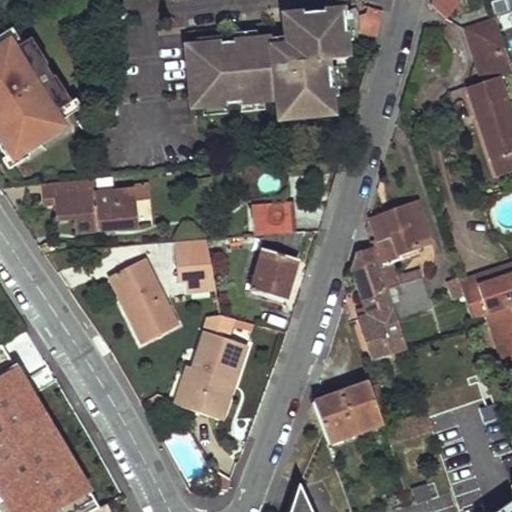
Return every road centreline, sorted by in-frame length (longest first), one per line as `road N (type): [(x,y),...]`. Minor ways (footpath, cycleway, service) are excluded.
road 1 (residential): [(243,511),(364,168),(407,0)]
road 2 (residential): [(168,511),(111,400),(0,230)]
